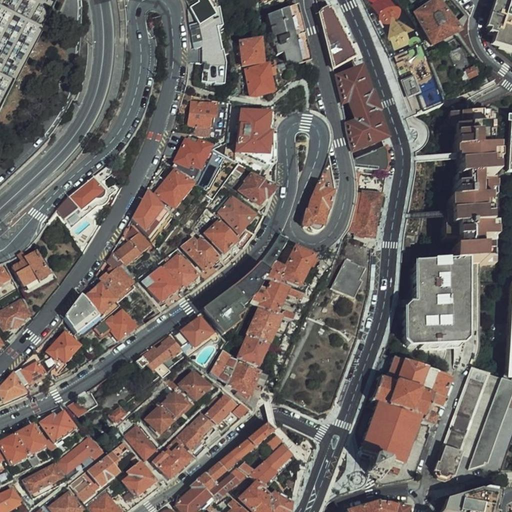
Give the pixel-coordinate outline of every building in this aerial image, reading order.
[(44,0),(4,0),(5,4),(18,11),(41,9),(45,2),(44,0)] [(246,20),(243,21),(237,0),(223,0),(231,35),(249,31),(246,20)] [(316,0),(319,14),(333,69),(355,58),(325,0),(316,0)] [(360,0),(389,60),(410,118),(441,107),(440,104),(419,49),(413,35),(403,20),(388,1),(387,0),(360,0)] [(460,31),(435,0),(417,12),(434,43),(460,31)] [(492,17),(488,26),(489,31),(494,33),(492,40),(493,43),(511,50),(511,49),(511,0),(510,2),(507,1),(507,0),(498,0),(496,7),(497,7),(511,12),(509,18),(495,13),(493,17),(492,17)] [(291,67),(308,62),(294,6),(277,10),(291,67)] [(511,12),(497,7),(495,13),(509,18),(511,12)] [(463,27),(469,16),(466,13),(458,20),(463,27)] [(242,67),(262,64),(259,42),(239,44),(242,67)] [(460,73),(467,70),(472,68),(464,45),(451,50),(460,73)] [(266,69),(266,67),(245,71),(250,97),(254,97),(271,94),(268,77),(266,69)] [(474,68),(472,68),(467,70),(470,77),(476,74),(474,68)] [(349,139),(353,150),(385,139),(376,112),(377,112),(371,95),(370,95),(360,69),(338,77),(344,102),(349,101),(355,124),(348,125),(349,139)] [(192,102),(189,125),(197,126),(209,127),(212,128),(214,104),(192,102)] [(279,131),(278,131),(278,128),(277,127),(277,123),(276,118),(243,114),(238,158),(243,161),(275,183),(277,175),(277,163),(279,131)] [(452,264),(473,263),(480,264),(496,264),(496,115),(469,114),(450,114),(450,128),(456,128),(456,137),(454,137),(454,157),(457,157),(457,164),(460,164),(460,178),(457,178),(457,187),(456,187),(456,201),(450,201),(450,214),(445,214),(445,228),(444,228),(444,242),(455,242),(455,250),(452,250),(452,264)] [(209,137),(209,127),(197,126),(196,130),(196,135),(209,137)] [(187,137),(171,167),(195,185),(210,148),(187,137)] [(349,163),(387,171),(388,166),(388,150),(385,147),(349,160),(349,163)] [(240,181),(248,171),(241,168),(235,176),(240,181)] [(108,182),(116,176),(112,171),(104,177),(108,182)] [(172,209),(191,185),(173,172),(155,195),(172,209)] [(268,206),(271,199),(274,192),(265,183),(251,173),(244,181),(246,183),(239,191),(265,213),(268,206)] [(371,191),(384,193),(387,176),(373,173),(371,191)] [(101,203),(105,193),(93,178),(68,199),(57,211),(72,230),(88,216),(84,211),(94,202),(101,203)] [(357,181),(349,180),(348,190),(357,191),(357,181)] [(332,207),(334,202),(335,193),(322,188),(323,185),(318,183),(305,213),(304,216),(304,219),(304,222),(304,225),(305,228),(306,230),(307,231),(308,232),(310,233),(312,233),(316,232),(318,232),(320,230),(322,229),(324,227),(324,226),(327,221),(329,217),(331,212),(332,207)] [(84,211),(88,216),(98,208),(100,208),(102,207),(104,206),(106,205),(108,203),(108,202),(110,197),(117,192),(113,187),(105,193),(101,203),(94,202),(84,211)] [(170,217),(148,189),(131,220),(150,242),(170,217)] [(356,235),(373,238),(381,195),(363,192),(358,221),(350,220),(348,231),(356,233),(356,235)] [(238,236),(254,217),(232,197),(219,212),(238,236)] [(227,250),(235,258),(243,249),(237,241),(219,221),(205,235),(222,256),(227,250)] [(100,229),(91,225),(78,236),(76,240),(81,243),(79,246),(85,255),(100,229)] [(237,241),(243,249),(254,235),(246,230),(237,241)] [(139,233),(114,254),(122,265),(124,266),(149,245),(139,233)] [(279,237),(270,251),(259,266),(268,274),(274,263),(287,242),(288,241),(279,237)] [(201,277),(205,282),(219,271),(213,263),(218,258),(202,239),(196,243),(192,239),(182,247),(203,272),(200,274),(202,277),(201,277)] [(328,272),(300,326),(274,392),(320,415),(333,409),(360,333),(368,293),(372,249),(364,246),(365,243),(347,240),(340,243),(330,270),(329,270),(328,271),(328,272)] [(285,269),(274,263),(268,274),(266,277),(283,285),(285,281),(298,287),(309,266),(314,269),(317,261),(313,258),(313,257),(296,248),(285,269)] [(49,277),(36,253),(26,259),(23,260),(25,262),(20,265),(13,269),(22,287),(35,281),(36,283),(49,277)] [(315,253),(313,257),(321,261),(324,257),(325,254),(315,253)] [(100,280),(103,284),(117,302),(125,295),(123,292),(133,284),(119,267),(122,265),(114,254),(108,263),(112,267),(108,270),(109,272),(100,280)] [(186,286),(191,292),(205,282),(201,277),(202,277),(200,274),(197,276),(179,254),(162,269),(180,291),(186,286)] [(23,255),(17,258),(20,265),(25,262),(23,260),(26,259),(23,255)] [(475,343),(473,263),(452,264),(430,264),(416,264),(416,308),(409,308),(405,312),(405,347),(418,347),(418,349),(446,350),(455,348),(469,349),(475,343)] [(253,298),(266,277),(268,274),(259,266),(232,289),(244,306),(253,298)] [(185,297),(180,291),(162,269),(160,267),(143,282),(148,287),(147,288),(160,303),(171,293),(179,301),(185,297)] [(266,277),(253,298),(250,304),(263,310),(283,318),(292,322),(294,316),(284,312),(283,315),(277,313),(283,300),(299,307),(304,296),(283,285),(266,277)] [(102,322),(103,321),(120,307),(117,302),(103,284),(84,299),(97,316),(102,322)] [(244,306),(232,289),(203,311),(222,336),(236,325),(234,321),(242,314),(238,310),(244,306)] [(68,314),(64,318),(75,335),(97,316),(84,299),(82,296),(68,314)] [(22,321),(29,317),(20,301),(0,312),(0,325),(3,331),(10,327),(11,329),(23,322),(22,321)] [(128,317),(138,329),(148,322),(138,310),(128,317)] [(263,310),(248,337),(268,347),(283,318),(263,310)] [(103,321),(102,322),(96,327),(102,335),(109,329),(118,341),(125,335),(126,336),(135,328),(122,311),(106,324),(103,321)] [(204,316),(201,312),(178,329),(181,333),(174,338),(182,348),(188,344),(192,349),(195,346),(210,336),(209,334),(199,320),(204,316)] [(0,340),(9,348),(15,342),(2,332),(0,335),(0,340)] [(215,335),(213,332),(209,334),(210,336),(195,346),(199,351),(211,342),(212,342),(213,342),(214,342),(215,342),(215,341),(216,340),(216,339),(214,336),(215,335)] [(65,367),(82,349),(65,334),(46,355),(56,364),(59,362),(65,367)] [(79,341),(93,361),(113,348),(104,337),(95,343),(88,334),(79,341)] [(156,374),(161,380),(169,374),(164,367),(182,353),(170,337),(161,344),(162,346),(148,356),(147,355),(135,363),(142,372),(146,369),(153,377),(156,374)] [(257,369),(268,347),(248,337),(237,359),(257,369)] [(234,395),(247,406),(252,412),(257,401),(267,378),(236,364),(222,352),(209,374),(234,395)] [(359,452),(358,452),(357,454),(360,455),(359,457),(361,457),(368,459),(367,461),(366,461),(363,469),(366,470),(366,473),(367,476),(381,480),(384,479),(385,476),(381,474),(383,468),(390,470),(389,473),(398,476),(417,421),(433,426),(449,379),(385,356),(382,355),(364,406),(375,410),(361,453),(359,452)] [(41,378),(48,388),(55,384),(49,373),(46,375),(36,361),(22,371),(21,369),(13,372),(19,382),(25,378),(30,386),(41,378)] [(180,374),(174,380),(180,385),(195,402),(210,387),(195,371),(186,380),(180,374)] [(471,371),(435,472),(438,473),(438,474),(438,475),(438,477),(439,478),(444,480),(445,480),(446,479),(447,478),(448,477),(450,478),(486,377),(471,371)] [(27,397),(19,382),(13,372),(0,383),(0,396),(6,407),(27,397)] [(511,393),(511,382),(501,379),(468,471),(483,466),(484,464),(487,464),(511,393)] [(176,388),(180,385),(174,380),(165,388),(168,391),(174,386),(176,388)] [(159,404),(161,406),(174,420),(190,406),(179,394),(175,398),(170,394),(159,404)] [(216,425),(235,407),(225,397),(206,416),(216,425)] [(114,423),(129,410),(121,400),(107,413),(114,423)] [(76,402),(69,407),(79,418),(85,414),(76,402)] [(152,415),(161,406),(159,404),(150,413),(152,415)] [(160,434),(174,420),(161,406),(152,415),(147,420),(160,434)] [(41,424),(53,443),(75,431),(64,412),(55,417),(54,416),(41,424)] [(201,414),(189,426),(199,436),(212,424),(201,414)] [(137,425),(125,437),(144,462),(156,452),(137,425)] [(254,448),(273,432),(266,425),(247,440),(254,448)] [(203,441),(199,436),(189,426),(176,438),(182,445),(192,456),(193,456),(207,444),(203,441)] [(429,433),(427,433),(429,429),(420,426),(415,441),(425,445),(429,433)] [(15,436),(27,458),(43,449),(32,427),(15,436)] [(271,448),(280,440),(276,435),(266,443),(271,448)] [(0,447),(10,467),(27,458),(15,436),(0,443),(0,447)] [(169,481),(191,461),(189,458),(179,448),(182,445),(176,438),(166,449),(168,451),(164,455),(162,452),(151,463),(157,470),(158,469),(169,481)] [(89,455),(93,462),(103,453),(92,440),(89,442),(87,439),(58,458),(65,470),(89,455)] [(254,448),(247,440),(230,454),(236,462),(254,448)] [(293,453),(284,444),(264,463),(273,472),(287,459),(292,464),(298,462),(296,458),(293,453)] [(90,485),(76,496),(81,503),(94,494),(93,493),(117,474),(112,466),(120,459),(118,457),(115,459),(110,453),(83,474),(90,485)] [(236,462),(230,454),(218,464),(225,472),(236,462)] [(132,464),(138,460),(135,456),(129,460),(132,464)] [(39,458),(31,463),(34,468),(41,463),(39,458)] [(127,488),(134,497),(135,498),(155,483),(139,462),(120,478),(127,488)] [(253,480),(258,483),(262,486),(273,472),(264,463),(248,477),(253,480)] [(287,463),(277,474),(282,477),(291,468),(287,463)] [(197,481),(208,492),(215,486),(212,482),(225,472),(218,464),(197,481)] [(56,466),(26,481),(35,499),(64,483),(56,466)] [(247,467),(241,472),(246,476),(247,476),(253,471),(247,467)] [(208,493),(211,497),(216,502),(223,495),(238,483),(231,475),(208,493)] [(276,475),(270,483),(275,485),(282,477),(276,475)] [(241,491),(253,480),(248,477),(247,476),(246,476),(236,485),(241,491)] [(484,511),(494,511),(494,480),(484,483),(484,511)] [(192,511),(211,497),(208,493),(208,492),(197,481),(190,486),(192,488),(194,490),(182,501),(181,499),(177,502),(175,506),(179,511),(192,511)] [(288,511),(290,503),(262,486),(258,483),(239,500),(250,511),(288,511)] [(484,511),(484,483),(474,487),(473,494),(443,501),(440,511),(484,511)] [(127,488),(120,494),(127,502),(134,497),(127,488)] [(12,489),(0,494),(0,511),(5,511),(18,503),(12,489)] [(53,511),(79,511),(82,510),(68,493),(50,507),(53,511)] [(89,507),(92,511),(120,511),(107,494),(89,507)] [(130,506),(127,502),(120,494),(113,499),(123,511),(130,506)] [(135,498),(134,497),(127,502),(130,506),(137,501),(135,498)] [(229,511),(245,511),(234,500),(229,505),(233,509),(229,511)] [(130,506),(123,511),(127,511),(139,504),(137,501),(130,506)] [(397,503),(396,506),(394,511),(408,511),(411,505),(410,504),(407,503),(405,502),(403,503),(397,503)] [(377,511),(378,503),(347,511),(377,511)] [(386,503),(378,503),(377,511),(394,511),(396,506),(386,503)]
